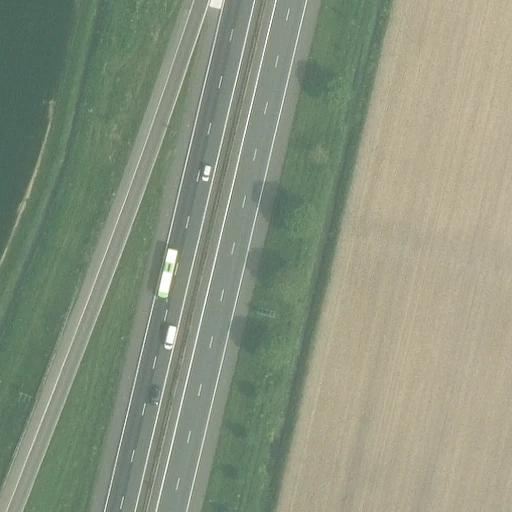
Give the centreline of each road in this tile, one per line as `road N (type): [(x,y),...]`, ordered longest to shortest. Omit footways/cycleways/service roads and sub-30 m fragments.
road 1 (motorway): [(201,0),(14,511)]
road 2 (motorway): [(170,511),(291,0)]
road 3 (track): [(335,0),(214,511)]
road 4 (motorway): [(239,0),(119,511)]
road 5 (track): [(0,395),(73,211),(125,0)]
